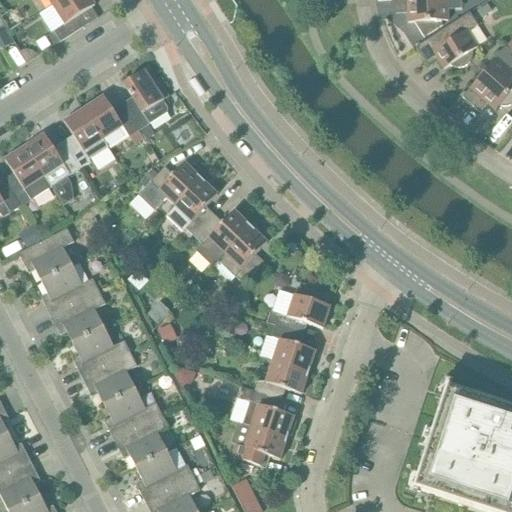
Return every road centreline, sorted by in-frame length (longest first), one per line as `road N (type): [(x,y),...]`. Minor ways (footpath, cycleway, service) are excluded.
road 1 (tertiary): [(511,327),(401,259),(316,184),(240,96),(182,0)]
road 2 (tertiary): [(163,10),(264,156),(392,273)]
road 3 (residential): [(314,511),(314,473),(372,301),(392,273)]
road 4 (residential): [(363,0),(373,46),(402,87),(511,176)]
road 5 (residential): [(96,511),(0,319)]
road 6 (residential): [(163,10),(0,116)]
road 7 (tertiary): [(392,273),(511,349)]
